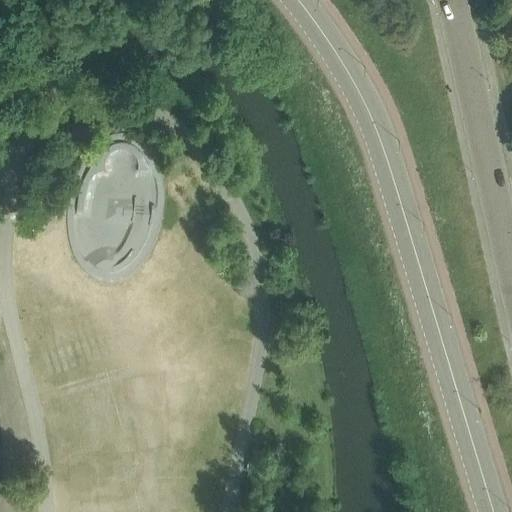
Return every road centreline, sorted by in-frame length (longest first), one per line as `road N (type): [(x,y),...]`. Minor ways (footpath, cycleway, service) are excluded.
road 1 (secondary): [(296,0),(368,107),(493,511)]
road 2 (tertiary): [(452,0),(511,276)]
